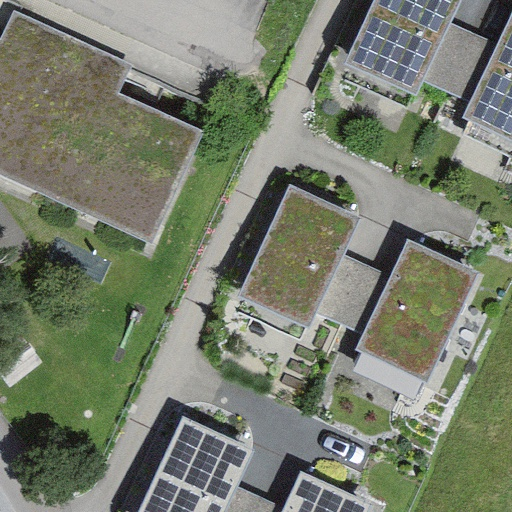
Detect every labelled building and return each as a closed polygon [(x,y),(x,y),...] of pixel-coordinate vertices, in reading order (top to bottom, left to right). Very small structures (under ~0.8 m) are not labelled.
[(380,0),(348,73),(411,102),(420,81),(448,93),(472,40),(444,28),(456,0),(380,0)] [(474,105),(464,128),(511,149),(511,24),(499,52),(472,40),(448,93),(474,105)] [(30,62),(0,48),(0,150),(157,223),(196,139),(113,101),(126,71),(43,33),(30,62)] [(292,196),(243,305),(305,333),(314,313),(341,325),(365,272),(338,260),(354,224),(292,196)] [(367,337),(357,358),(422,388),(472,278),(409,249),(393,284),(365,272),(341,325),(367,337)] [(186,426),(145,511),(253,511),(258,503),(232,492),(247,456),(186,426)] [(365,511),(367,509),(303,482),(287,511),(276,511),(258,503),(253,511),(365,511)]
